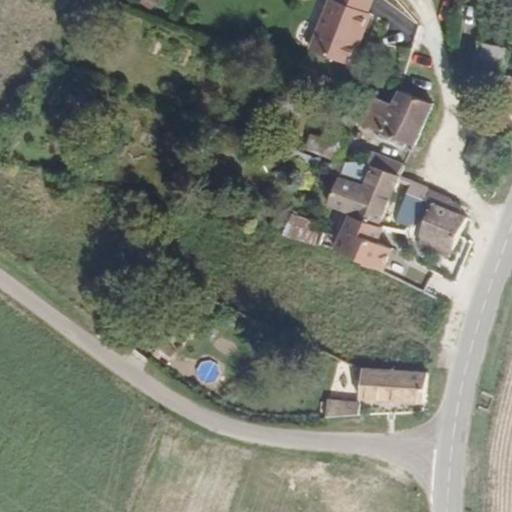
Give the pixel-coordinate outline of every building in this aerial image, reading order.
[(146,1),(144,0),(128,0),(127,1),(140,10),(146,1)] [(341,32),(349,9),(333,0),(304,0),(300,14),(341,32)] [(333,0),(349,9),(351,0),(333,0)] [(287,55),(330,68),(341,32),(300,14),(287,55)] [(461,81),(473,83),(477,54),(466,52),(461,81)] [(348,132),(400,155),(418,112),(381,96),(377,108),(364,103),(348,132)] [(389,184),(393,173),(358,159),(354,170),(389,184)] [(339,220),(366,232),(389,184),(354,170),(350,168),(332,171),(325,186),(315,208),(334,218),(339,220)] [(325,186),(332,171),(320,173),(316,182),(325,186)] [(397,246),(401,238),(414,200),(395,188),(376,237),(397,246)] [(406,261),(435,273),(460,219),(431,210),(423,224),(406,261)] [(390,264),(364,253),(371,235),(366,232),(339,220),(323,263),(355,276),(380,288),(390,264)] [(358,401),(421,405),(423,373),(360,369),(358,401)] [(324,413),(347,413),(348,403),(325,402),(324,413)]
